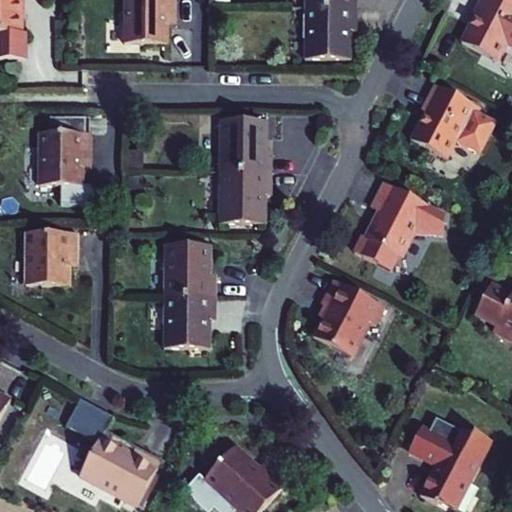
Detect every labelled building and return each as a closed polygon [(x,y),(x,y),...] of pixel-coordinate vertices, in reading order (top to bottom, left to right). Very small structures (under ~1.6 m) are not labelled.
[(0,0),(0,35),(26,36),(26,0),(0,0)] [(180,37),(180,13),(181,3),(186,3),(186,0),(136,0),(136,36),(180,37)] [(511,0),(498,0),(490,16),(494,18),(483,42),(511,56),(511,0)] [(373,7),(320,6),(319,53),(363,54),(364,23),(372,23),(373,7)] [(498,105),(455,82),(441,106),(445,108),(431,134),(465,152),(478,129),(483,132),(498,105)] [(281,121),(232,121),(231,170),(288,171),(288,146),(280,146),(281,121)] [(89,162),(100,162),(100,132),(47,131),(46,187),(89,188),(89,168),(89,162)] [(288,171),(231,170),(230,221),(276,221),(276,193),(287,193),(288,171)] [(448,204),(403,181),(391,205),(397,208),(387,228),(425,248),(433,233),(448,204)] [(451,242),(465,213),(448,204),(433,233),(451,242)] [(413,273),(425,248),(387,228),(374,253),(413,273)] [(90,233),(34,232),(33,286),(79,287),(79,271),(89,271),(90,233)] [(223,245),(181,245),(181,295),(232,296),(232,269),(223,269),(223,245)] [(389,339),(402,309),(352,283),(341,302),(347,306),(331,338),(367,359),(376,343),(389,339)] [(231,319),(232,296),(181,295),(180,349),(223,349),(223,318),(231,319)] [(0,434),(9,439),(28,402),(10,393),(3,396),(0,394),(0,381),(1,380),(0,378),(0,434)] [(511,460),(511,454),(457,426),(443,453),(470,467),(457,492),(487,508),(511,460)] [(0,434),(0,441),(6,444),(9,439),(0,434)] [(114,442),(94,481),(148,511),(175,465),(155,455),(144,459),(114,442)] [(241,511),(278,511),(298,490),(264,461),(257,468),(236,449),(207,481),(241,511)]
